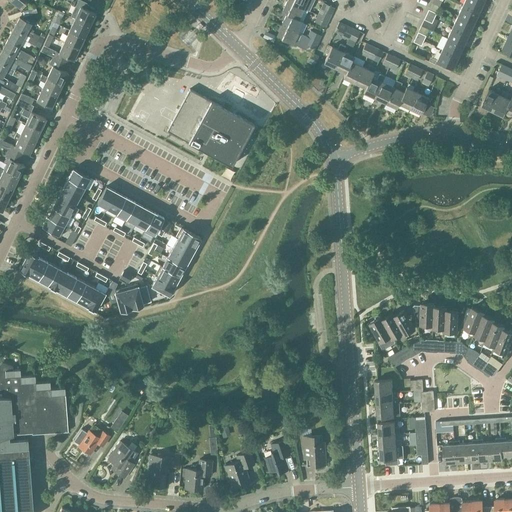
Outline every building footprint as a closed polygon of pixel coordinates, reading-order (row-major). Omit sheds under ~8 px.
[(10,0),(20,8),(26,0),(10,0)] [(78,0),(71,17),(74,18),(90,25),(95,14),(84,8),(86,3),(80,0),(78,0)] [(287,0),(287,1),(307,11),(308,11),(310,6),(305,4),(306,0),(287,0)] [(482,0),(464,0),(463,4),(479,12),(484,1),(482,0)] [(307,11),(287,1),(282,12),(286,14),(302,21),(307,11)] [(479,12),(463,4),(457,16),(473,23),(479,12)] [(320,9),(317,15),(328,20),(331,14),(320,9)] [(428,10),(426,14),(434,18),(436,13),(428,10)] [(59,12),(54,23),(59,25),(64,13),(59,11),(59,12)] [(411,17),(419,19),(421,13),(412,11),(411,17)] [(302,21),(286,14),(281,25),(297,32),(302,21)] [(434,18),(426,14),(424,19),(431,23),(434,18)] [(328,20),(317,15),(314,22),(325,27),(328,20)] [(473,23),(457,16),(452,27),(468,34),(473,23)] [(31,24),(20,18),(14,28),(30,37),(32,33),(34,31),(29,28),(31,24)] [(74,18),(69,30),(84,37),(90,25),(74,18)] [(54,23),(49,34),(54,36),(59,25),(54,23)] [(297,32),(281,25),(276,36),(292,43),(297,32)] [(348,39),(353,29),(347,26),(343,37),(348,39)] [(452,27),(447,38),(463,46),(468,34),(452,27)] [(30,37),(14,28),(8,39),(20,45),(23,39),(28,41),(30,37)] [(359,32),(353,29),(348,39),(354,42),(359,32)] [(84,37),(69,30),(64,41),(79,48),(84,37)] [(183,37),(193,46),(198,40),(188,31),(183,37)] [(307,37),(318,42),(321,36),(310,31),(307,37)] [(296,39),(304,42),(307,34),(298,32),(296,39)] [(415,37),(423,40),(425,36),(417,32),(415,37)] [(40,37),(32,33),(30,37),(42,43),(46,35),(42,33),(40,37)] [(42,43),(30,37),(40,48),(42,43)] [(307,37),(304,43),(315,48),(318,42),(307,37)] [(423,40),(415,37),(413,42),(421,45),(423,40)] [(447,38),(441,49),(457,57),(463,46),(447,38)] [(511,39),(507,38),(502,49),(511,53),(511,39)] [(3,50),(26,62),(30,55),(18,49),(20,45),(8,39),(3,50)] [(79,48),(64,41),(58,52),(55,51),(53,57),(52,57),(65,63),(68,57),(74,60),(74,59),(76,60),(79,54),(77,53),(79,48)] [(331,46),(330,50),(324,62),(335,67),(342,52),(345,46),(341,44),(339,45),(337,49),(331,46)] [(367,57),(372,47),(366,44),(361,54),(367,57)] [(43,45),(41,51),(53,57),(55,51),(48,48),(43,45)] [(378,49),(372,47),(367,57),(373,60),(378,49)] [(457,57),(441,49),(436,61),(452,68),(457,57)] [(31,65),(26,62),(3,50),(0,54),(0,53),(0,61),(9,66),(11,61),(28,70),(31,65)] [(354,57),(342,52),(335,67),(346,73),(351,62),(354,57)] [(315,65),(319,56),(314,54),(309,63),(315,65)] [(389,67),(394,57),(387,54),(382,64),(389,67)] [(30,55),(26,62),(31,65),(35,57),(30,55)] [(68,73),(62,70),(65,63),(52,57),(49,64),(52,66),(47,76),(62,83),(68,73)] [(394,57),(389,67),(395,70),(400,60),(394,57)] [(9,66),(0,61),(0,75),(3,77),(5,72),(12,75),(15,69),(9,66)] [(346,73),(344,78),(355,83),(362,67),(351,62),(346,73)] [(410,77),(415,67),(409,64),(404,74),(410,77)] [(506,80),(511,70),(502,65),(497,76),(506,80)] [(355,83),(365,88),(366,88),(371,77),(375,68),(370,66),(368,70),(362,67),(355,83)] [(422,70),(415,67),(410,77),(417,80),(422,70)] [(32,70),(27,82),(32,84),(37,72),(32,70)] [(428,85),(432,75),(427,72),(422,83),(428,85)] [(62,83),(47,76),(41,74),(39,79),(45,82),(42,88),(57,95),(62,83)] [(366,88),(365,88),(363,93),(375,98),(382,82),(385,77),(379,74),(377,80),(371,77),(366,88)] [(4,85),(16,91),(19,85),(16,84),(7,79),(4,85)] [(393,87),(382,82),(375,98),(386,103),(393,87)] [(57,95),(42,88),(36,85),(33,91),(39,94),(36,100),(51,107),(57,95)] [(0,92),(13,99),(16,94),(1,86),(0,88),(0,92)] [(404,92),(393,87),(386,103),(397,109),(399,104),(404,92)] [(406,87),(404,92),(399,104),(410,109),(417,92),(406,87)] [(190,89),(167,130),(232,166),(254,124),(190,89)] [(494,92),(488,90),(481,106),(492,111),(500,95),(501,91),(496,89),(494,92)] [(417,92),(410,109),(420,114),(428,97),(417,92)] [(19,99),(31,105),(34,99),(21,93),(19,99)] [(500,95),(492,111),(503,116),(506,111),(505,111),(510,100),(500,95)] [(19,99),(16,105),(24,109),(28,111),(31,105),(19,99)] [(232,105),(225,102),(222,106),(229,110),(232,105)] [(24,109),(21,115),(28,118),(25,123),(41,130),(46,119),(28,111),(24,109)] [(16,119),(11,116),(5,128),(10,130),(16,119)] [(41,130),(25,123),(20,135),(35,142),(36,141),(38,142),(40,137),(38,136),(41,130)] [(11,144),(8,150),(21,157),(24,150),(30,153),(35,142),(20,135),(16,133),(13,138),(17,140),(15,146),(11,144)] [(0,138),(0,146),(6,149),(9,143),(0,138)] [(4,168),(4,169),(19,176),(24,165),(18,162),(21,157),(8,150),(5,157),(9,158),(4,168)] [(73,168),(68,178),(85,187),(89,190),(95,180),(90,177),(73,168)] [(4,169),(0,177),(0,181),(13,188),(19,176),(4,169)] [(68,178),(63,188),(80,197),(85,187),(68,178)] [(0,181),(0,195),(8,199),(13,188),(0,181)] [(116,192),(106,186),(97,203),(107,208),(116,192)] [(58,197),(74,206),(80,197),(63,188),(58,197)] [(107,208),(116,213),(115,216),(126,197),(116,192),(107,208)] [(8,199),(0,195),(0,209),(3,211),(8,199)] [(58,197),(52,207),(69,216),(74,206),(58,197)] [(121,226),(124,221),(125,221),(135,202),(126,197),(115,216),(112,221),(121,226)] [(126,219),(136,224),(145,207),(135,202),(125,221),(126,219)] [(47,216),(66,226),(64,225),(69,216),(52,207),(47,216)] [(136,224),(145,229),(143,231),(144,231),(154,212),(145,207),(136,224)] [(154,237),(164,218),(154,212),(144,231),(154,237)] [(47,216),(42,226),(61,236),(66,226),(47,216)] [(166,221),(161,229),(167,231),(171,223),(166,221)] [(201,238),(181,227),(175,237),(195,248),(201,238)] [(75,238),(78,233),(74,231),(73,230),(69,235),(75,238)] [(190,257),(195,248),(175,237),(177,238),(172,247),(190,257)] [(185,267),(190,257),(172,247),(167,257),(185,267)] [(19,269),(29,275),(38,257),(29,251),(19,269)] [(38,280),(48,262),(38,257),(29,275),(38,280)] [(180,276),(185,267),(167,257),(162,266),(160,265),(180,276)] [(48,285),(57,267),(48,262),(38,280),(48,285)] [(175,286),(180,276),(160,265),(155,275),(175,286)] [(67,272),(57,267),(48,285),(57,290),(67,272)] [(120,278),(129,282),(133,275),(124,271),(120,278)] [(67,295),(76,277),(67,272),(57,290),(67,295)] [(169,295),(175,286),(155,275),(157,276),(152,286),(169,295)] [(86,283),(76,277),(67,295),(76,300),(86,283)] [(114,290),(117,284),(112,281),(107,290),(108,291),(114,290)] [(95,288),(86,283),(76,300),(86,306),(95,288)] [(137,283),(126,287),(132,308),(143,305),(137,283)] [(114,290),(120,312),(132,308),(126,287),(114,290)] [(105,293),(95,288),(86,306),(96,311),(105,293)] [(435,305),(422,304),(422,316),(417,316),(416,323),(422,323),(421,325),(434,325),(434,307),(435,305)] [(434,307),(434,325),(434,328),(446,329),(446,310),(447,308),(434,307)] [(466,317),(469,318),(466,327),(465,328),(476,332),(483,315),(484,312),(473,308),(472,310),(468,308),(466,317)] [(446,310),(446,329),(445,331),(457,332),(458,311),(446,310)] [(405,311),(394,317),(403,332),(404,334),(415,328),(405,311)] [(403,332),(394,317),(393,314),(382,320),(393,338),(403,332)] [(483,315),(476,332),(475,335),(487,339),(493,322),(494,319),(483,315)] [(393,338),(382,320),(381,317),(370,323),(381,341),(379,342),(383,349),(396,342),(393,338)] [(493,322),(487,339),(486,341),(497,346),(503,329),(504,326),(493,322)] [(511,332),(503,329),(497,346),(495,348),(507,353),(511,339),(511,332)] [(415,341),(410,344),(416,355),(421,352),(421,351),(415,342),(415,341)] [(426,341),(415,342),(421,351),(426,352),(426,341)] [(450,342),(438,341),(438,352),(450,353),(450,342)] [(468,348),(462,342),(462,353),(468,362),(474,352),(479,355),(480,354),(475,351),(468,348)] [(410,344),(405,347),(405,348),(410,357),(411,358),(416,355),(410,344)] [(405,348),(395,354),(400,363),(410,357),(405,348)] [(472,365),(479,355),(474,352),(468,362),(467,362),(472,365)] [(389,356),(395,367),(401,364),(400,363),(395,354),(395,353),(389,356)] [(484,359),(479,355),(472,365),(477,369),(478,368),(484,359)] [(491,364),(484,359),(478,368),(485,373),(491,364)] [(0,511),(33,511),(28,439),(10,440),(10,437),(14,436),(14,433),(17,433),(17,434),(32,433),(32,431),(39,430),(39,434),(68,432),(65,388),(51,389),(50,382),(36,383),(35,376),(21,377),(20,369),(13,370),(13,366),(2,362),(0,364),(0,511)] [(484,374),(489,377),(496,367),(491,364),(485,373),(484,374)] [(411,390),(423,390),(424,390),(423,379),(411,380),(411,390)] [(375,393),(393,392),(393,380),(375,381),(375,393)] [(423,402),(435,401),(434,391),(422,391),(423,402)] [(393,392),(375,393),(376,405),(399,404),(399,403),(398,397),(394,398),(393,392)] [(435,401),(423,402),(423,412),(435,411),(435,401)] [(400,403),(399,403),(399,404),(376,405),(377,417),(401,415),(400,403)] [(119,429),(123,422),(117,418),(112,425),(119,429)] [(218,453),(216,437),(215,427),(214,420),(208,420),(209,427),(210,438),(209,438),(211,454),(218,453)] [(399,427),(396,427),(395,422),(378,423),(379,435),(396,434),(396,433),(400,433),(399,427)] [(228,425),(220,428),(222,435),(230,432),(228,425)] [(90,453),(98,442),(103,445),(110,435),(103,430),(99,436),(89,430),(88,432),(82,429),(83,428),(82,428),(74,440),(74,441),(74,440),(80,444),(79,445),(90,453)] [(379,435),(379,448),(397,446),(402,446),(401,440),(397,440),(396,434),(379,435)] [(322,442),(321,435),(303,435),(304,451),(306,451),(307,465),(326,464),(325,441),(322,442)] [(495,442),(489,442),(490,460),(502,459),(501,456),(500,438),(495,439),(495,442)] [(506,438),(500,438),(501,456),(511,455),(511,440),(506,441),(506,438)] [(247,441),(249,448),(255,446),(252,439),(247,441)] [(284,457),(291,455),(285,439),(271,444),(273,450),(271,451),(272,455),(265,457),(270,472),(277,469),(278,473),(288,470),(284,457)] [(483,439),(478,440),(479,461),(490,460),(489,442),(483,443),(483,439)] [(479,461),(478,440),(473,440),(473,443),(467,444),(468,462),(479,461)] [(133,466),(130,463),(137,452),(121,441),(108,458),(115,463),(111,468),(125,477),(133,466)] [(468,462),(467,444),(461,444),(461,441),(455,442),(456,462),(468,462)] [(456,462),(455,442),(449,442),(449,445),(443,446),(444,463),(456,462)] [(427,444),(418,445),(419,456),(428,456),(427,444)] [(398,458),(397,446),(379,448),(380,460),(398,458)] [(228,473),(225,474),(227,480),(229,479),(232,488),(250,482),(245,468),(255,464),(251,451),(236,455),(238,461),(225,465),(228,473)] [(170,458),(170,456),(151,454),(149,468),(152,469),(150,485),(168,486),(169,471),(175,472),(176,458),(170,458)] [(187,468),(186,477),(185,488),(203,489),(204,474),(211,475),(212,460),(200,459),(199,469),(187,468)] [(472,501),(472,511),(488,511),(488,507),(483,507),(482,500),(472,501)] [(505,511),(505,500),(494,501),(495,508),(490,508),(490,511),(505,511)] [(472,511),(472,501),(462,501),(463,509),(457,509),(457,511),(472,511)]
